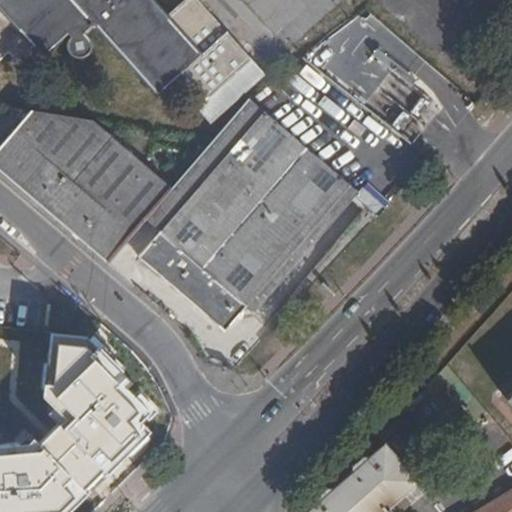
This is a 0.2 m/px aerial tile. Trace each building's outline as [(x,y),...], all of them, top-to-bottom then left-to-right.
[(154,95),(179,73),(202,100),(248,60),(193,0),(180,0),(162,16),(147,0),(76,0),(68,8),(60,1),(57,0),(0,0),(0,55),(4,52),(16,67),(23,66),(63,30),(67,35),(65,39),(64,42),(63,47),(63,49),(64,52),(66,55),(67,56),(69,57),(70,59),(73,59),(75,59),(77,59),(80,58),(84,55),(86,52),(87,50),(88,47),(89,44),(89,41),(88,38),(87,35),(85,33),(82,30),(85,26),(89,22),(154,95)] [(262,76),(248,60),(202,100),(193,109),(207,125),(262,76)] [(353,191),(307,151),(245,99),(212,136),(166,187),(140,215),(156,229),(134,255),(218,330),(241,304),(248,311),(353,191)] [(25,104),(0,132),(0,170),(100,260),(140,215),(166,187),(87,114),(25,104)] [(46,357),(45,358),(121,368),(108,335),(86,333),(24,326),(21,353),(46,357)] [(24,386),(0,383),(0,426),(20,428),(24,386)] [(511,389),(503,397),(511,407),(511,389)] [(110,424),(29,504),(30,511),(93,511),(133,474),(110,424)] [(111,424),(110,424),(133,474),(165,444),(167,435),(111,424)] [(348,465),(350,470),(303,511),(379,511),(415,482),(381,443),(366,457),(359,455),(348,465)] [(511,511),(511,487),(468,511),(511,511)]
